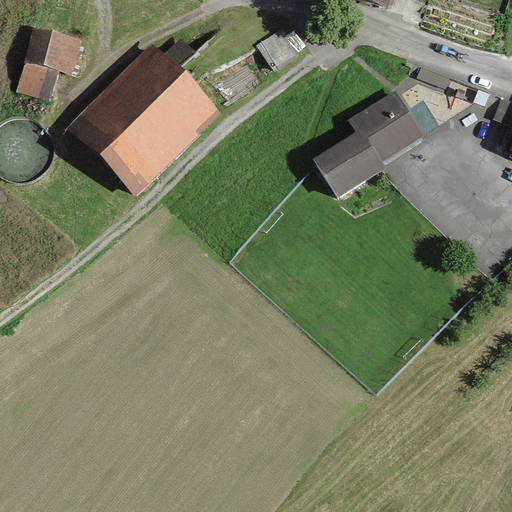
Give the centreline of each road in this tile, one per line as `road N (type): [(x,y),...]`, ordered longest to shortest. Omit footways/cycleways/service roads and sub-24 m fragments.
road 1 (track): [(0,318),(64,272),(235,117),(369,31)]
road 2 (unclassified): [(261,0),(511,77)]
